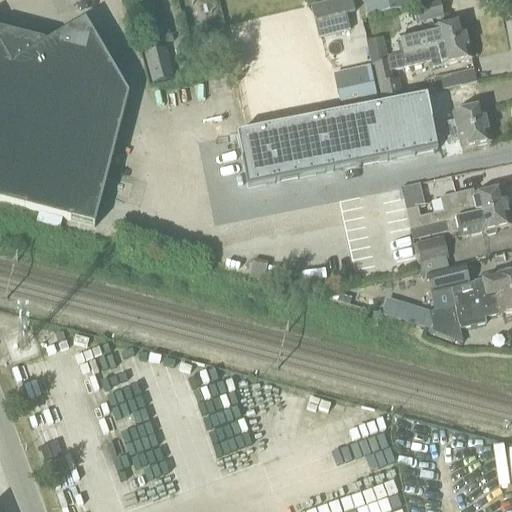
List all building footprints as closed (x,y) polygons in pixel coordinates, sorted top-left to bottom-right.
[(351,0),(345,0),(311,9),(319,40),(350,32),(346,16),(355,14),(351,0)] [(364,0),(369,19),(410,10),(407,0),(364,0)] [(439,3),(415,9),(419,25),(443,19),(439,3)] [(291,78),(317,73),(307,22),(310,21),(308,13),(296,15),(301,40),(276,45),(279,61),(288,59),(291,78)] [(0,203),(94,228),(96,219),(128,97),(89,31),(84,23),(40,49),(35,40),(29,34),(12,29),(10,30),(4,32),(0,34),(0,203)] [(417,35),(399,39),(401,45),(403,54),(404,56),(467,42),(463,24),(417,35)] [(226,45),(222,28),(208,31),(212,47),(226,45)] [(383,40),(366,44),(370,64),(388,60),(387,58),(383,40)] [(388,60),(370,64),(371,68),(374,68),(382,106),(403,102),(399,82),(393,84),(391,74),(431,65),(433,70),(471,61),(467,42),(404,56),(388,60)] [(145,55),(153,85),(172,80),(164,50),(145,55)] [(342,115),(378,107),(370,68),(333,76),(342,113),(342,115)] [(473,72),(450,77),(453,90),(459,88),(458,87),(476,82),(473,72)] [(426,98),(372,109),(384,162),(438,150),(426,98)] [(484,108),(453,115),(455,123),(443,126),(448,146),(459,143),(461,152),(493,144),(484,108)] [(372,109),(319,121),(330,174),(384,162),(372,109)] [(319,121),(265,133),(277,185),(330,174),(319,121)] [(265,133),(237,139),(249,191),(277,185),(265,133)] [(443,214),(430,217),(432,227),(445,224),(507,211),(503,191),(474,198),(473,193),(440,200),(443,214)] [(417,210),(406,213),(410,232),(422,229),(419,218),(417,210)] [(507,211),(445,224),(448,236),(457,234),(458,242),(484,235),(487,238),(496,236),(497,230),(511,227),(507,211)] [(389,234),(396,252),(406,248),(399,231),(389,234)] [(443,239),(415,246),(420,269),(443,264),(443,262),(448,261),(443,239)] [(412,260),(391,263),(393,280),(415,277),(412,260)] [(443,264),(420,269),(422,281),(427,280),(433,304),(437,303),(439,312),(454,309),(454,308),(459,307),(460,308),(470,306),(468,295),(480,292),(482,302),(511,295),(511,274),(474,284),(474,285),(469,286),(465,267),(445,272),(443,264)] [(439,312),(429,314),(433,333),(433,335),(439,337),(460,332),(486,326),(485,320),(511,313),(511,295),(482,302),(480,292),(468,295),(470,306),(460,308),(459,307),(454,308),(454,309),(439,312)] [(381,317),(398,322),(403,306),(386,301),(381,317)] [(416,310),(411,326),(433,333),(429,314),(416,310)]
